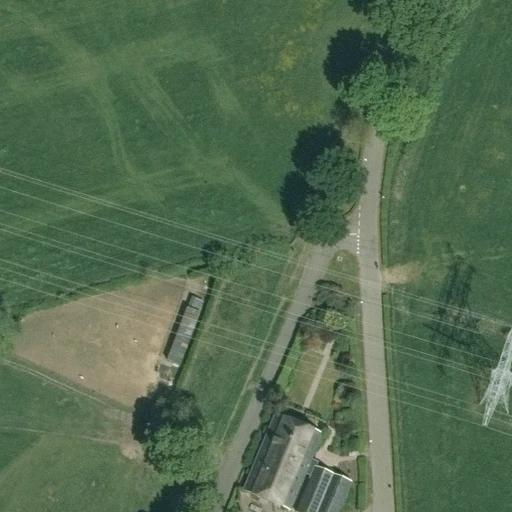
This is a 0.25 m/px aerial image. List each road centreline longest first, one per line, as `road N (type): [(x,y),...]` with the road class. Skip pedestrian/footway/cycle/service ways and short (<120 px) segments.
road 1 (residential): [(214,511),(325,246),(337,236),(369,234)]
road 2 (unclassified): [(383,511),(369,234)]
road 3 (residential): [(369,234),(383,102),(426,0)]
